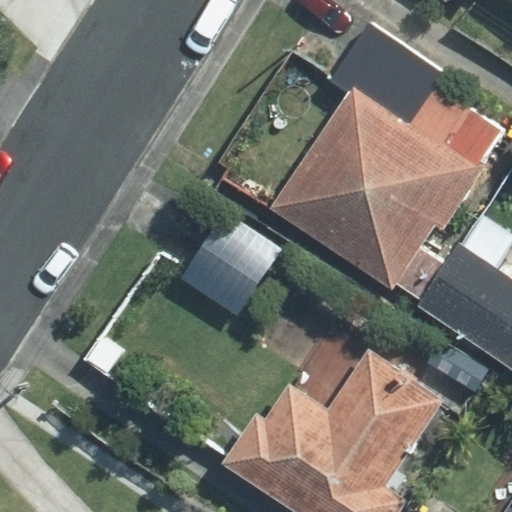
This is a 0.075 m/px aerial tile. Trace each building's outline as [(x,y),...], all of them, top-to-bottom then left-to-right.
[(359,89),(283,203),(401,283),(405,277),(431,295),(452,263),(428,246),(445,220),(453,224),(493,164),(486,160),(508,126),(440,81),(448,69),(378,23),(341,79),(359,89)] [(270,265),(219,229),(184,279),(234,315),(270,265)] [(426,301),(511,357),(511,269),(468,241),(452,263),(431,295),(426,301)] [(127,348),(107,335),(92,357),(112,370),(127,348)] [(268,413),(238,459),(317,511),(404,511),(414,497),(394,484),(452,397),(378,349),(338,409),(298,383),(275,418),(268,413)]
